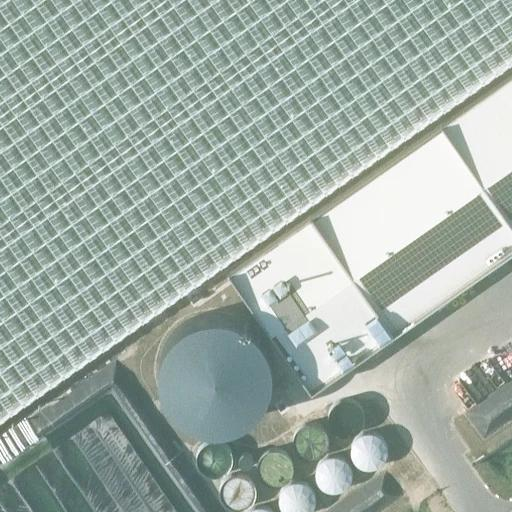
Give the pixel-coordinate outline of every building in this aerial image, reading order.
[(511,0),(0,0),(0,414),(511,55),(511,0)] [(393,330),(511,246),(511,221),(442,121),(310,213),(393,330)] [(158,364),(158,369),(158,374),(159,379),(160,384),(161,388),(163,393),(165,397),(168,402),(171,406),(174,409),(178,413),(182,416),(186,418),(191,421),(195,422),(200,424),(205,425),(210,426),(215,426),(220,426),(224,425),(229,424),(234,422),(239,421),(243,418),(247,416),(251,413),(255,409),(258,406),(261,402),(264,397),(266,393),(268,388),(269,384),(271,379),(271,374),(271,369),(271,364),(271,359),(269,354),(268,350),(266,345),(264,341),(261,336),(258,333),(255,329),(251,326),(247,323),(243,320),(239,318),(234,316),(229,314),(224,313),(220,313),(215,312),(210,313),(205,313),(200,314),(195,316),(191,318),(186,320),(182,323),(178,326),(174,329),(171,333),(168,337),(165,341),(163,345),(161,350),(160,354),(159,359),(158,364)] [(191,434),(182,463),(211,472),(220,443),(191,434)] [(220,464),(204,488),(227,504),(243,479),(220,464)]
